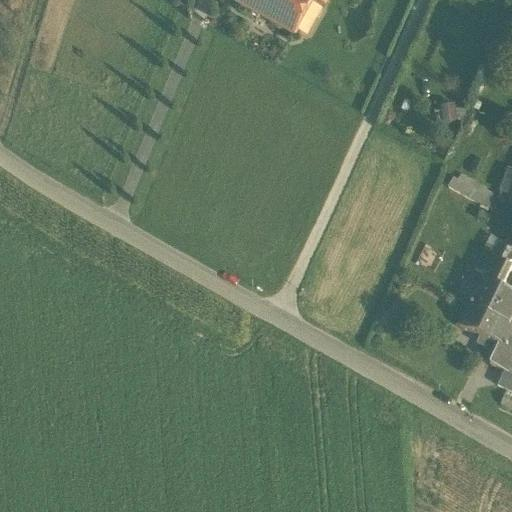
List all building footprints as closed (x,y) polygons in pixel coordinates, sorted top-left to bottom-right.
[(237,0),(235,4),(294,38),(314,3),(315,1),(313,0),(237,0)] [(314,3),(325,8),(329,0),(313,0),(315,1),(314,3)] [(456,123),(454,106),(440,108),(442,125),(456,123)] [(511,117),(508,116),(502,127),(511,132),(511,117)] [(511,173),(507,172),(501,192),(511,196),(511,173)] [(448,189),(487,210),(494,197),(473,186),(475,183),(461,176),(457,183),(453,180),(448,189)] [(486,276),(469,308),(511,330),(511,327),(511,296),(501,292),(511,270),(493,261),(495,258),(484,253),(475,271),(486,276)] [(511,334),(511,330),(469,308),(459,329),(498,348),(504,351),(505,350),(511,338),(511,334)] [(504,373),(510,375),(511,370),(511,353),(505,350),(504,351),(498,348),(490,366),(504,373)] [(507,392),(511,394),(511,382),(507,380),(510,375),(504,373),(497,388),(507,392)] [(511,412),(511,394),(507,392),(500,406),(511,412)]
